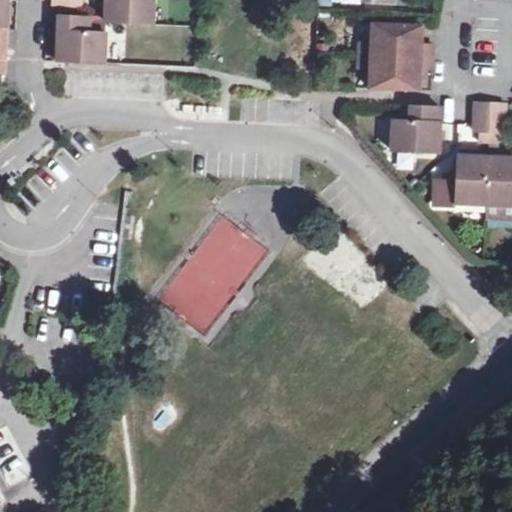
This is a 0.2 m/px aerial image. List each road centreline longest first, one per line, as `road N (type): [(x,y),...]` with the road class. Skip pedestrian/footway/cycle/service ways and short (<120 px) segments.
road 1 (residential): [(168,130),(337,145),(511,351)]
road 2 (unclassified): [(343,511),(443,437),(511,367)]
road 3 (residential): [(0,216),(29,235),(57,224),(112,159),(168,130)]
road 4 (residential): [(168,130),(134,110),(44,120)]
